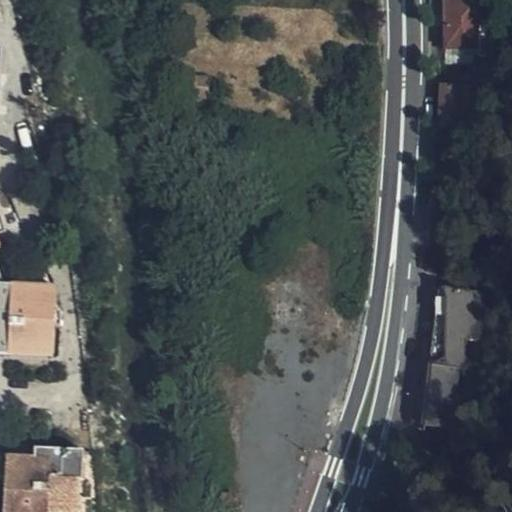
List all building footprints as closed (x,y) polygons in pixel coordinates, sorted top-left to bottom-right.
[(440,5),(440,28),(473,28),(472,5),(440,5)] [(473,28),(440,28),(440,49),(484,51),(483,28),(473,28)] [(186,103),(202,103),(202,85),(186,85),(186,103)] [(438,85),(437,127),(467,129),(467,88),(438,85)] [(437,127),(437,145),(466,148),(467,129),(437,127)] [(419,335),(415,368),(428,369),(425,428),(449,428),(452,372),(462,372),(464,341),(470,341),(472,287),(428,286),(427,335),(419,335)] [(0,364),(30,365),(31,338),(38,337),(39,322),(32,323),(33,297),(2,297),(2,304),(0,303),(0,364)] [(62,487),(63,458),(14,457),(14,466),(0,465),(0,511),(56,511),(58,488),(62,487)]
